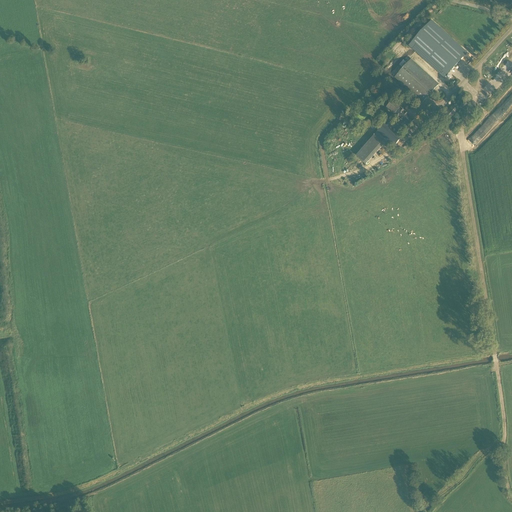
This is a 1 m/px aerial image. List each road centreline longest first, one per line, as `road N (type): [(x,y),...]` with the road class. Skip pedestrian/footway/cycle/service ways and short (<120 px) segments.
road 1 (track): [(0,500),(96,480),(288,388),(511,350)]
road 2 (track): [(495,362),(459,136),(475,95),(462,83)]
road 3 (track): [(511,496),(495,362)]
